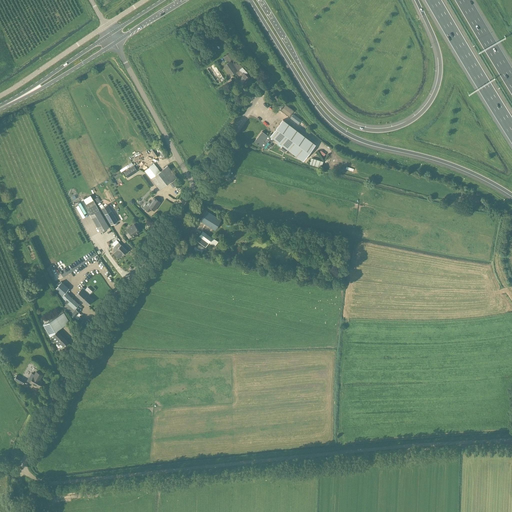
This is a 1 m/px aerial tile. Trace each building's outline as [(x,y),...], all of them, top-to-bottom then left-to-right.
[(223,57),(227,63),(224,65),(231,75),(237,70),(239,70),(242,72),(244,73),(239,81),(244,85),(250,77),(246,75),(248,73),(246,71),(242,67),(236,59),(232,52),(223,57)] [(207,68),(217,84),(225,79),(214,63),(207,68)] [(285,104),(280,110),(289,116),(293,111),(285,104)] [(283,120),(270,136),(302,160),(315,144),(283,120)] [(262,131),(254,141),(263,148),(267,143),(266,143),(269,140),(266,138),(268,136),(262,131)] [(323,161),(311,158),(309,164),(321,168),(323,161)] [(176,177),(168,165),(160,171),(154,163),(145,171),(151,179),(160,190),(176,177)] [(138,171),(134,165),(124,172),(127,178),(138,171)] [(149,212),(151,208),(154,211),(160,202),(155,198),(148,206),(146,204),(143,208),(145,210),(149,212)] [(90,215),(100,232),(109,227),(99,210),(93,199),(84,204),(90,215)] [(79,203),(73,207),(80,219),(86,216),(79,203)] [(108,205),(101,208),(111,225),(118,221),(111,210),(108,205)] [(201,220),(211,227),(217,218),(206,212),(201,220)] [(135,234),(139,231),(134,224),(127,229),(133,237),(136,235),(135,234)] [(203,231),(196,240),(197,241),(201,244),(205,247),(209,242),(215,246),(218,241),(203,231)] [(127,251),(121,245),(118,242),(114,246),(113,247),(113,249),(113,250),(115,252),(114,252),(119,257),(122,254),(122,255),(127,251)] [(61,304),(60,306),(74,318),(79,312),(75,309),(79,304),(69,295),(65,291),(68,288),(62,282),(54,290),(61,296),(59,298),(61,304)] [(90,294),(83,288),(76,295),(88,305),(93,300),(88,296),(90,294)] [(43,325),(50,337),(59,346),(60,344),(63,347),(69,341),(58,329),(70,322),(65,313),(43,325)] [(39,387),(42,382),(39,380),(42,375),(36,372),(33,377),(30,382),(39,387)] [(14,379),(23,384),(26,380),(17,375),(14,379)]
